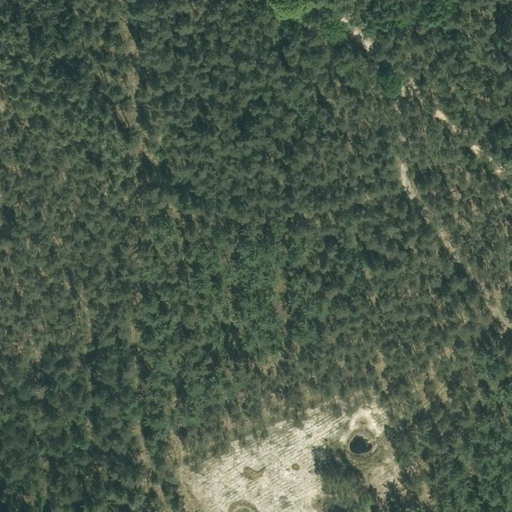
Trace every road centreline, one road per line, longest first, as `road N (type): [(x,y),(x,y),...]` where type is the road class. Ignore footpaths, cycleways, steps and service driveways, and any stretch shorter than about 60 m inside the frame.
road 1 (track): [(408,184),(261,209),(158,195),(155,320),(0,356)]
road 2 (track): [(511,339),(408,184),(397,74)]
road 3 (track): [(158,195),(0,68)]
road 4 (track): [(397,74),(511,178)]
